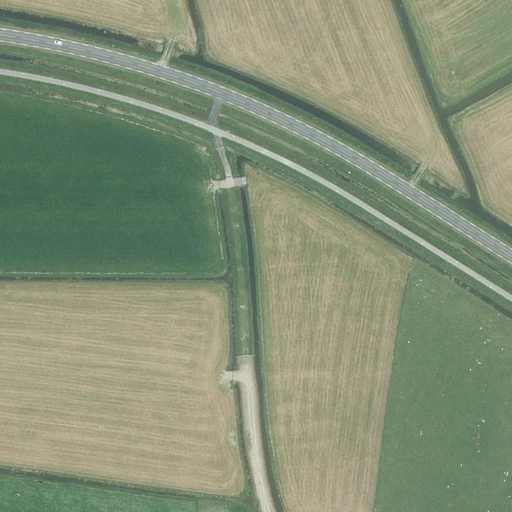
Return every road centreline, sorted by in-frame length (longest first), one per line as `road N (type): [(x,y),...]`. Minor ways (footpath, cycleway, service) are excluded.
road 1 (primary): [(511,257),(262,111),(136,65),(0,35)]
road 2 (track): [(266,511),(229,183),(211,120),(220,93)]
